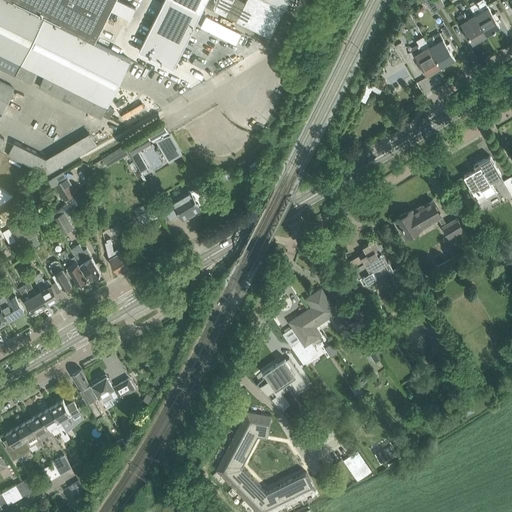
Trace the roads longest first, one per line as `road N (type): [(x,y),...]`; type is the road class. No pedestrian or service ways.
road 1 (residential): [(300,231),(511,109)]
road 2 (secondary): [(127,301),(287,210)]
road 3 (secondary): [(287,210),(444,117)]
road 4 (residential): [(234,375),(280,413),(308,461),(345,436)]
road 5 (residential): [(234,375),(300,231)]
road 6 (residential): [(127,301),(118,285),(0,351)]
road 7 (residential): [(193,511),(187,478),(234,375)]
road 8 (residential): [(0,402),(86,352),(76,332)]
